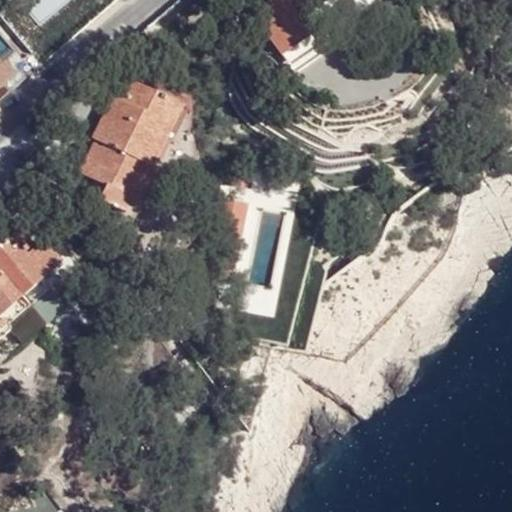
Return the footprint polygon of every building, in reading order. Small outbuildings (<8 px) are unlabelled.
[(289,0),(303,18),(308,15),(307,12),(325,0),(289,0)] [(117,113),(106,109),(92,139),(94,141),(79,173),(96,181),(107,186),(101,198),(100,201),(127,214),(149,166),(146,164),(175,102),(132,82),(123,100),(117,113)] [(112,96),(106,109),(117,113),(123,100),(112,96)] [(184,106),(175,102),(146,164),(149,166),(156,168),(184,106)] [(156,168),(149,166),(127,214),(136,219),(159,170),(156,168)] [(90,192),(101,198),(107,186),(96,181),(90,192)] [(11,323),(31,306),(52,289),(55,292),(82,270),(61,245),(53,251),(47,242),(29,256),(12,237),(0,247),(0,339),(14,329),(11,323)] [(52,289),(31,306),(47,325),(67,306),(55,292),(52,289)] [(58,511),(46,491),(10,511),(58,511)]
